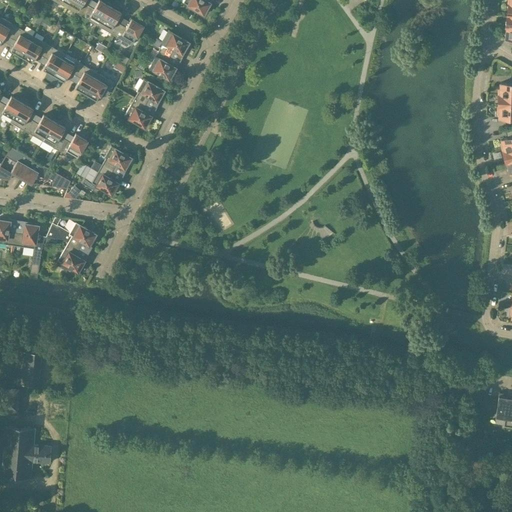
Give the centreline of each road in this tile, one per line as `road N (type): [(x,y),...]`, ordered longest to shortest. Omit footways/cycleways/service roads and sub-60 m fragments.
road 1 (residential): [(482,40),(476,129),(496,230),(485,319),(495,332),(511,334)]
road 2 (residential): [(159,152),(0,62)]
road 3 (residential): [(131,213),(0,193)]
road 4 (residential): [(159,152),(216,40)]
